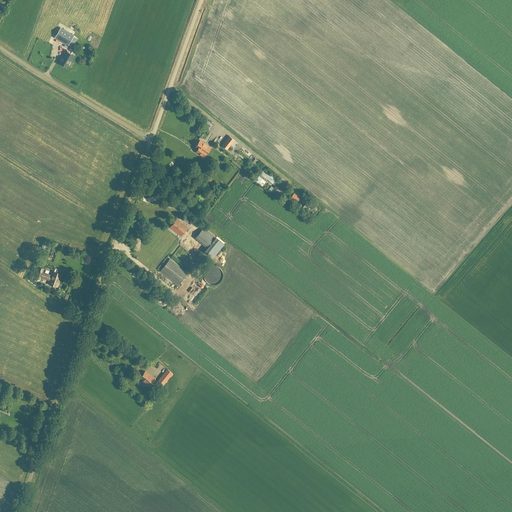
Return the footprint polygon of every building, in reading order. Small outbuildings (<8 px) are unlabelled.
[(60,29),(55,37),(68,45),(73,36),(60,29)] [(67,68),(74,56),(66,51),(59,63),(67,68)] [(227,149),(234,140),(229,136),(222,145),(227,149)] [(206,155),(211,148),(200,141),(195,148),(201,151),(198,154),(203,157),(205,154),(206,155)] [(274,184),(277,180),(264,170),(261,174),(274,184)] [(262,187),(266,182),(259,176),(255,181),(262,187)] [(284,192),(280,189),(276,186),(271,192),(279,199),(284,192)] [(294,194),(291,198),(298,202),(300,198),(294,194)] [(180,236),(188,228),(177,219),(170,227),(180,236)] [(161,246),(166,250),(156,264),(161,267),(178,243),(168,237),(161,246)] [(212,258),(224,243),(217,238),(205,252),(212,258)] [(200,266),(205,263),(205,257),(199,255),(195,258),(195,264),(200,266)] [(170,259),(163,268),(160,271),(178,286),(188,274),(170,259)] [(52,271),(51,275),(42,273),(44,269),(39,267),(34,279),(39,281),(41,277),(49,280),(48,284),(57,287),(62,274),(52,271)] [(182,299),(186,302),(191,296),(187,293),(182,299)] [(155,379),(151,375),(149,374),(145,371),(140,378),(143,381),(142,382),(146,385),(147,384),(150,386),(155,379)] [(170,376),(165,372),(158,381),(163,385),(170,376)]
